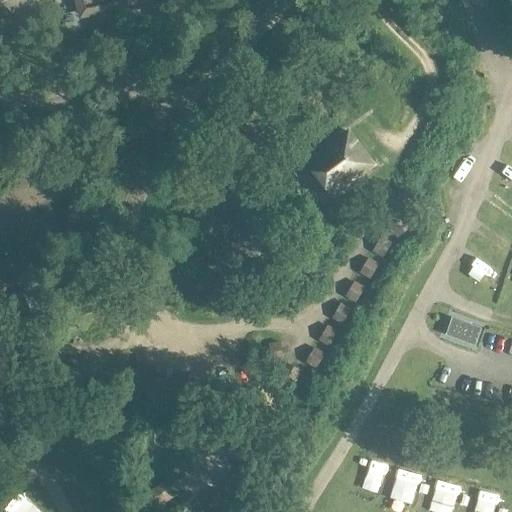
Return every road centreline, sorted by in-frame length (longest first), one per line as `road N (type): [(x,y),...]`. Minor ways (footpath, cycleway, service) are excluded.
road 1 (track): [(142,296),(197,332),(306,322),(377,221)]
road 2 (track): [(182,108),(56,178),(12,237)]
road 3 (track): [(182,108),(130,221),(142,296)]
road 4 (track): [(182,108),(118,82),(29,104),(0,103)]
road 5 (track): [(142,296),(115,349),(37,377),(0,406)]
road 6 (unclassified): [(288,0),(182,108)]
road 7 (track): [(197,332),(207,355),(290,408)]
